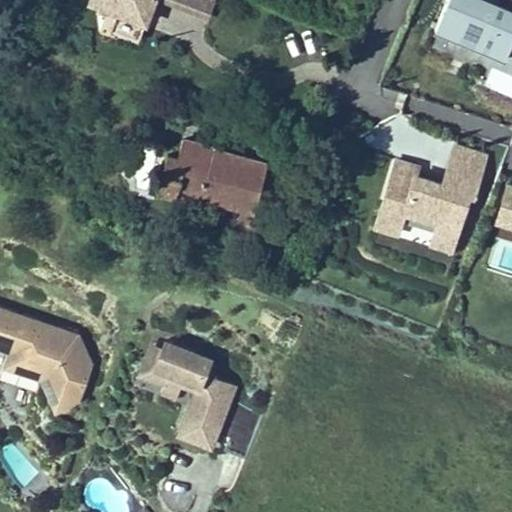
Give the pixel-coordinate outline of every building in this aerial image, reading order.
[(87,0),(85,9),(144,31),(155,0),(87,0)] [(163,0),(208,16),(213,0),(163,0)] [(478,0),(442,0),(429,33),(506,64),(511,48),(511,13),(495,7),(478,0)] [(511,0),(497,0),(495,7),(511,13),(511,0)] [(253,194),(258,165),(240,162),(245,143),(171,131),(164,171),(150,171),(149,185),(196,192),(196,185),(253,194)] [(444,169),(390,155),(371,226),(456,249),(484,147),(452,139),(444,169)] [(240,162),(258,165),(261,146),(245,143),(240,162)] [(511,174),(505,172),(491,227),(511,232),(511,174)] [(21,354),(36,361),(50,400),(78,388),(89,358),(76,330),(0,298),(0,336),(5,338),(20,343),(21,354)] [(167,363),(159,381),(157,386),(176,392),(179,382),(189,387),(176,424),(204,436),(228,377),(217,372),(203,366),(199,347),(163,333),(158,346),(153,358),(167,363)] [(0,370),(27,381),(36,361),(21,354),(20,343),(5,338),(0,354),(0,370)] [(133,371),(159,381),(167,363),(153,358),(158,346),(144,341),(133,371)] [(203,366),(217,372),(214,353),(199,347),(203,366)]
